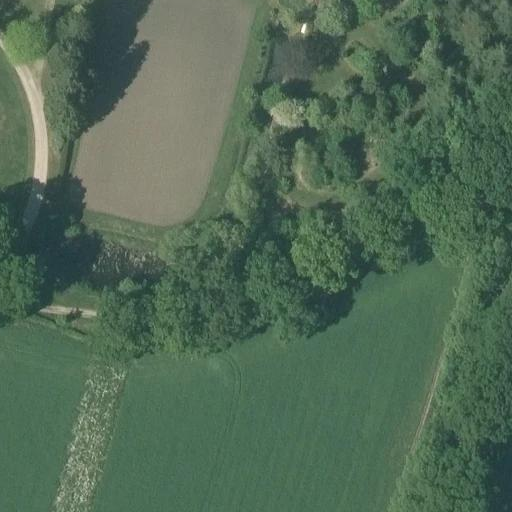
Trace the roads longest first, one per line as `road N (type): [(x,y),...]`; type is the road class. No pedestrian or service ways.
road 1 (track): [(0,302),(114,318),(175,312),(327,258),(511,165)]
road 2 (track): [(0,272),(38,185),(26,81),(0,40)]
